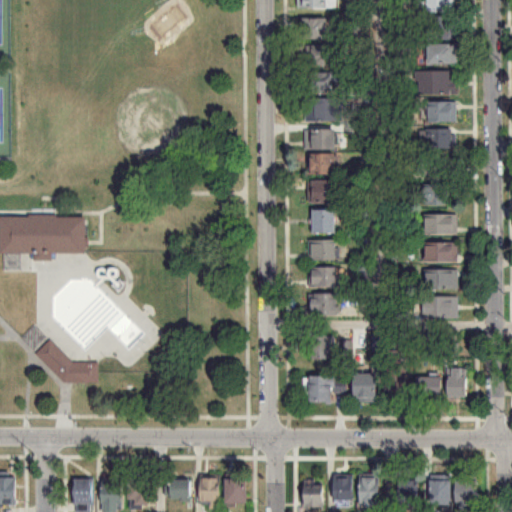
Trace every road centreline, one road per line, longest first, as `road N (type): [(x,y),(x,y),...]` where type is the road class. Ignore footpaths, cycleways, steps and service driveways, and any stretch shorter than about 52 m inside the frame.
road 1 (residential): [(492,0),(498,511)]
road 2 (residential): [(270,436),(264,0)]
road 3 (residential): [(0,434),(270,436)]
road 4 (residential): [(270,436),(511,439)]
